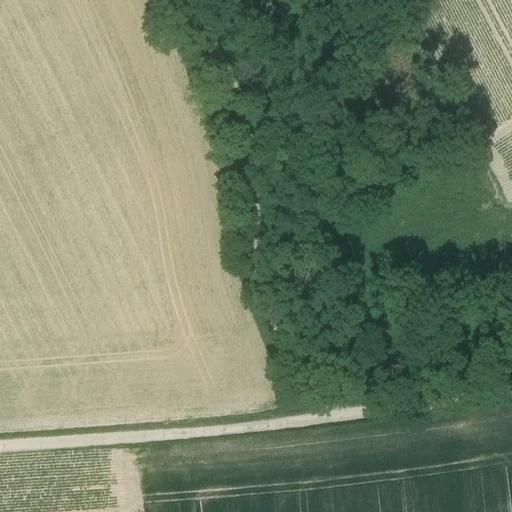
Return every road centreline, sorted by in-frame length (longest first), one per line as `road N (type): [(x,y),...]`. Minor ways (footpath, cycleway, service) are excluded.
road 1 (track): [(193,0),(237,80),(246,115),(265,290),(285,349),(331,416)]
road 2 (track): [(0,451),(278,429),(331,416)]
road 3 (track): [(331,416),(511,395)]
